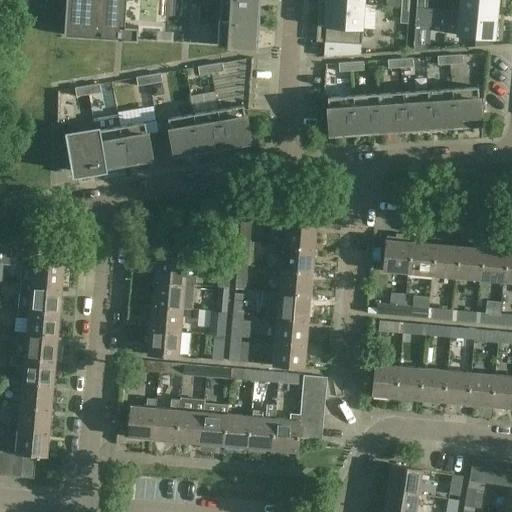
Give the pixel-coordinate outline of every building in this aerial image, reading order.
[(66,0),(64,34),(137,39),(138,26),(124,25),(126,0),(66,0)] [(258,22),(259,0),(221,0),(220,20),(258,22)] [(459,0),(458,12),(495,15),(496,0),(459,0)] [(364,5),(328,2),(325,42),(362,44),(364,5)] [(191,5),(190,17),(199,18),(200,5),(191,5)] [(406,7),(405,19),(413,19),(414,7),(406,7)] [(456,36),(493,39),(495,15),(458,12),(456,36)] [(198,30),(199,18),(190,17),(190,29),(198,30)] [(256,47),(258,22),(220,20),(218,45),(256,47)] [(438,65),(450,64),(450,55),(437,56),(438,65)] [(462,55),(450,55),(450,64),(463,64),(462,55)] [(412,58),(400,59),(401,67),(413,66),(412,58)] [(401,67),(400,59),(388,60),(388,68),(401,67)] [(363,61),(351,62),(351,71),(364,70),(363,61)] [(222,62),(210,64),(212,73),(224,71),(222,62)] [(339,72),(351,71),(351,62),(339,63),(339,72)] [(198,66),(200,75),(212,73),(210,64),(198,66)] [(160,73),(148,75),(150,84),(162,81),(160,73)] [(138,86),(150,84),(148,75),(136,77),(138,86)] [(151,85),(153,96),(163,94),(161,83),(151,85)] [(99,84),(87,86),(89,94),(101,92),(99,84)] [(76,96),(89,94),(87,86),(75,88),(76,96)] [(479,86),(453,88),(456,126),(481,124),(479,86)] [(431,128),(456,126),(453,88),(428,90),(431,128)] [(428,90),(403,91),(406,129),(431,128),(428,90)] [(111,109),(95,113),(98,124),(126,118),(125,112),(139,109),(134,91),(108,97),(111,109)] [(380,131),(406,129),(403,91),(378,93),(380,131)] [(378,93),(353,95),(355,133),(380,131),(378,93)] [(330,134),(355,133),(353,95),(328,97),(330,134)] [(218,109),(225,146),(250,142),(244,104),(218,109)] [(200,151),(225,146),(218,109),(193,113),(200,151)] [(174,155),(200,151),(193,113),(168,117),(174,155)] [(145,121),(120,125),(126,163),(152,159),(145,121)] [(101,167),(126,163),(120,125),(95,130),(101,167)] [(70,134),(76,172),(101,167),(95,130),(70,134)] [(315,248),(317,223),(304,222),(305,208),(277,205),(275,229),(285,230),(283,245),(315,248)] [(242,222),(240,241),(250,242),(251,223),(242,222)] [(386,239),(383,271),(408,273),(411,241),(411,235),(394,234),(393,240),(386,239)] [(432,275),(435,244),(411,241),(408,273),(432,275)] [(283,245),(274,244),(273,254),(282,255),(281,269),(313,271),(315,248),(283,245)] [(458,246),(435,244),(432,275),(455,277),(458,246)] [(240,246),(238,265),(248,266),(249,247),(240,246)] [(480,280),(483,248),(458,246),(455,277),(480,280)] [(507,250),(483,248),(480,280),(504,282),(507,250)] [(222,253),(221,263),(231,264),(232,254),(222,253)] [(156,257),(153,282),(186,284),(196,285),(197,276),(186,275),(188,260),(156,257)] [(62,288),(64,263),(33,260),(24,260),(23,270),(27,270),(26,284),(22,284),(62,288)] [(221,263),(220,283),(230,284),(231,264),(221,263)] [(279,293),(311,295),(313,271),(281,269),(273,268),(272,277),(280,278),(279,293)] [(238,270),(236,289),(246,290),(248,271),(238,270)] [(151,305),(183,308),(191,309),(192,299),(184,298),(186,284),(153,282),(151,305)] [(60,311),(62,288),(22,284),(22,293),(30,294),(28,309),(60,311)] [(229,288),(219,287),(218,306),(227,307),(229,288)] [(309,319),(311,295),(279,293),(271,292),(270,301),(278,302),(277,316),(309,319)] [(236,294),(234,313),(244,314),(246,295),(236,294)] [(385,314),(404,316),(405,306),(385,304),(385,314)] [(183,308),(151,305),(149,329),(181,332),(183,308)] [(197,305),(195,326),(207,327),(208,305),(197,305)] [(409,306),(408,316),(428,318),(429,308),(409,306)] [(27,319),(26,333),(58,336),(60,311),(28,309),(18,308),(17,318),(27,319)] [(432,318),(451,320),(452,310),(433,309),(432,318)] [(227,312),(217,311),(216,330),(225,331),(227,312)] [(456,321),(475,322),(476,312),(457,311),(456,321)] [(480,323),(499,324),(500,315),(481,313),(480,323)] [(277,316),(269,316),(268,325),(276,326),(275,340),(307,343),(309,319),(277,316)] [(234,317),(232,336),(242,337),(244,318),(234,317)] [(378,330),(397,332),(398,322),(379,321),(378,330)] [(422,325),(403,323),(402,332),(421,334),(422,325)] [(426,335),(445,336),(446,327),(427,325),(426,335)] [(450,337),(469,338),(470,329),(450,327),(450,337)] [(147,353),(179,356),(181,332),(149,329),(147,353)] [(494,331),(475,329),(474,339),(493,341),(494,331)] [(25,342),(24,357),(56,359),(62,360),(63,344),(57,344),(58,336),(26,333),(17,332),(16,341),(25,342)] [(497,341),(511,342),(511,332),(498,332),(497,341)] [(213,354),(223,355),(225,336),(215,335),(213,354)] [(273,364),(305,367),(307,343),(275,340),(273,364)] [(230,361),(240,361),(241,342),(232,341),(230,361)] [(53,383),(56,359),(24,357),(11,355),(10,365),(23,366),(22,380),(53,383)] [(154,371),(155,361),(136,360),(136,369),(154,371)] [(159,372),(178,373),(179,363),(160,362),(159,372)] [(372,395),(397,397),(400,365),(375,363),(372,395)] [(203,375),(203,366),(184,364),(183,374),(203,375)] [(424,367),(400,365),(397,397),(421,399),(424,367)] [(208,366),(207,376),(226,378),(227,368),(208,366)] [(448,370),(424,367),(421,399),(446,402),(448,370)] [(251,370),(232,368),(231,378),(250,380),(251,370)] [(274,382),(275,372),(256,370),(255,380),(274,382)] [(446,402),(468,404),(472,372),(448,370),(446,402)] [(278,382),(298,384),(299,374),(279,372),(278,382)] [(496,374),(472,372),(468,404),(493,406),(496,374)] [(122,373),(121,384),(133,385),(134,374),(122,373)] [(327,377),(304,374),(303,387),(326,389),(327,377)] [(511,375),(496,374),(493,406),(511,407),(511,375)] [(12,389),(21,390),(19,404),(51,407),(53,383),(22,380),(22,381),(13,380),(12,389)] [(326,389),(303,387),(302,400),(325,402),(326,389)] [(131,405),(128,436),(153,439),(156,406),(156,399),(147,398),(146,406),(131,405)] [(177,441),(180,409),(181,399),(170,398),(169,408),(156,406),(153,439),(177,441)] [(180,409),(177,441),(201,443),(204,411),(203,411),(204,400),(194,400),(193,410),(180,409)] [(301,412),(324,414),(325,402),(302,400),(301,412)] [(19,413),(17,428),(49,431),(51,407),(19,404),(11,403),(10,412),(19,413)] [(228,413),(227,413),(228,405),(218,404),(218,412),(204,411),(201,443),(225,445),(228,413)] [(299,424),(323,427),(324,414),(301,412),(300,419),(299,424)] [(252,415),(228,413),(225,445),(249,447),(252,415)] [(273,449),(275,417),(252,415),(249,447),(273,449)] [(297,452),(298,438),(299,424),(300,419),(275,417),(273,449),(297,452)] [(298,438),(322,440),(323,427),(299,424),(298,438)] [(24,453),(36,454),(47,455),(49,431),(17,428),(15,452),(24,453)] [(11,451),(0,450),(0,474),(10,476),(11,451)] [(22,477),(24,453),(15,452),(11,451),(10,476),(22,477)] [(34,478),(36,454),(24,453),(22,477),(34,478)] [(472,457),(469,481),(480,483),(484,459),(472,457)] [(480,483),(492,485),(496,461),(484,459),(480,483)] [(508,463),(496,461),(492,485),(504,487),(508,463)] [(423,469),(391,464),(387,487),(419,493),(423,469)] [(447,490),(451,474),(433,470),(429,486),(447,490)] [(451,475),(449,494),(458,496),(461,477),(451,475)] [(415,511),(419,493),(387,487),(383,511),(415,511)] [(467,488),(465,506),(474,507),(477,490),(467,488)] [(448,499),(445,511),(455,511),(458,500),(448,499)]
